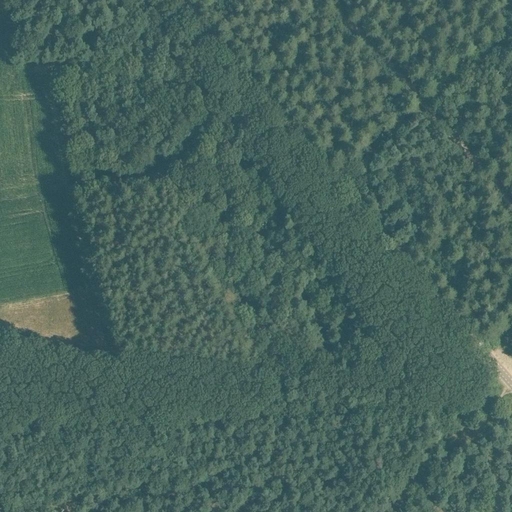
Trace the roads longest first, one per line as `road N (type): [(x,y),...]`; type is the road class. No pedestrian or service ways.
road 1 (unclassified): [(511,389),(170,0)]
road 2 (track): [(511,410),(440,415),(367,511)]
road 3 (track): [(418,98),(511,199)]
road 4 (track): [(332,0),(418,98)]
road 5 (track): [(418,98),(511,14)]
